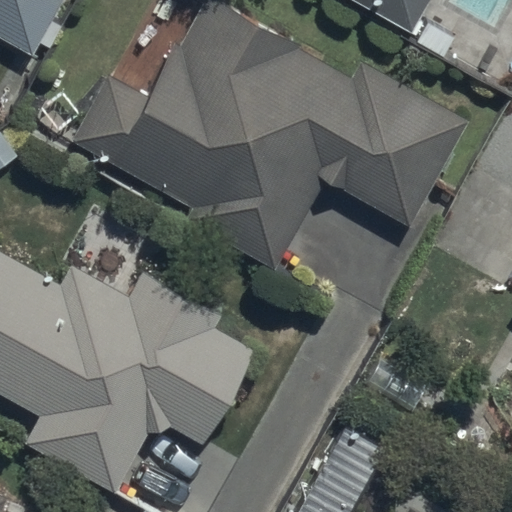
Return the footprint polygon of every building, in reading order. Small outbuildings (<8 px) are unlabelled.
[(0,0),(0,33),(34,53),(63,0),(0,0)] [(404,226),(461,130),(226,0),(201,0),(153,87),(111,63),(69,137),(280,254),(321,180),(404,226)] [(358,0),(409,28),(424,0),(358,0)] [(0,255),(0,390),(44,414),(29,443),(118,490),(156,418),(202,442),(259,333),(144,272),(132,296),(69,263),(57,285),(0,255)] [(316,435),(273,511),(275,511),(342,511),(369,465),(316,435)] [(0,511),(25,511),(0,500),(0,511)]
